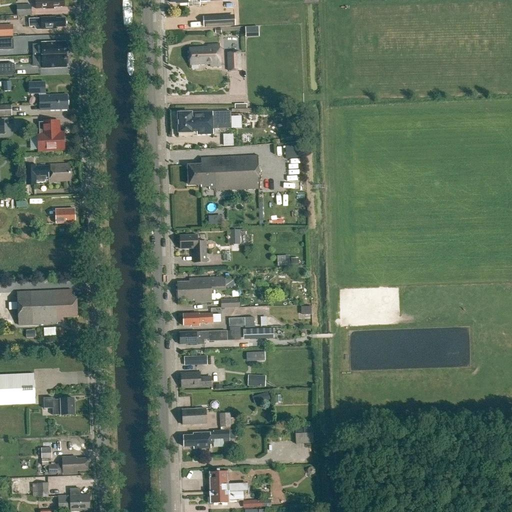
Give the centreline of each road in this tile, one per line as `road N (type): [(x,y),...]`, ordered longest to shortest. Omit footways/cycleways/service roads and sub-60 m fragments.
road 1 (unclassified): [(106,511),(84,0)]
road 2 (secondary): [(168,511),(147,0)]
